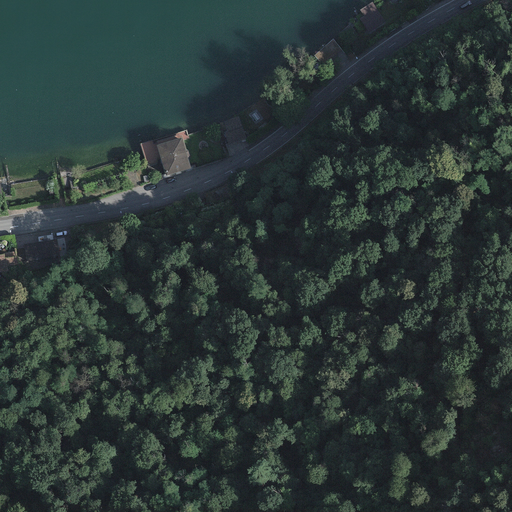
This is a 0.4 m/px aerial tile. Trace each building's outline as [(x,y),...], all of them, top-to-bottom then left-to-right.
[(369,33),(385,23),(371,2),(360,10),(364,16),(359,19),(369,33)] [(333,39),(314,55),(330,74),(349,57),(333,39)] [(238,116),(219,123),(227,145),(225,145),(230,157),(244,152),(240,141),(246,139),(238,116)] [(153,138),(140,142),(147,164),(159,160),(153,138)] [(181,138),(156,145),(165,176),(190,169),(187,157),(189,157),(187,150),(185,150),(181,138)] [(56,240),(23,245),(26,265),(59,260),(56,240)] [(4,254),(0,254),(0,272),(8,272),(7,267),(18,265),(17,256),(4,258),(4,254)]
